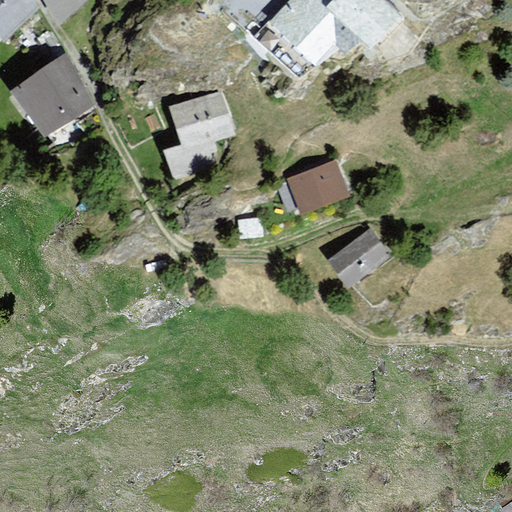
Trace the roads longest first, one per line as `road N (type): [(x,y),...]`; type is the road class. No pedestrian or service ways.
road 1 (track): [(511,207),(449,220),(367,215),(269,252),(181,244),(161,222),(59,31)]
road 2 (track): [(269,252),(361,332),(511,341)]
